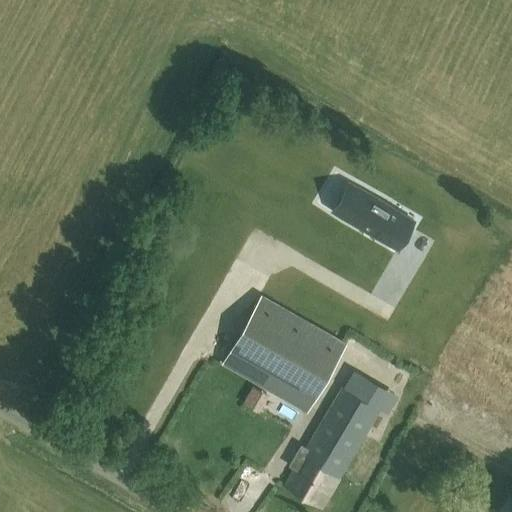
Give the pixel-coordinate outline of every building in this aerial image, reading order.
[(362,190),(345,218),(397,248),(413,220),(362,190)] [(277,241),(272,253),(291,261),(296,249),(277,241)] [(511,300),(511,298),(474,282),(469,255),(441,242),(436,243),(429,258),(458,271),(459,280),(472,286),(465,301),(472,299),(477,324),(484,327),(498,324),(510,330),(511,339),(511,310),(507,311),(511,300)] [(300,258),(293,274),(325,288),(317,305),(355,322),(370,289),(300,258)] [(307,411),(346,343),(260,294),(221,363),(307,411)] [(284,485),(321,507),(379,409),(342,387),(306,448),(301,445),(289,465),(295,468),(284,485)] [(405,434),(474,436),(475,390),(418,389),(418,388),(406,388),(405,434)]
